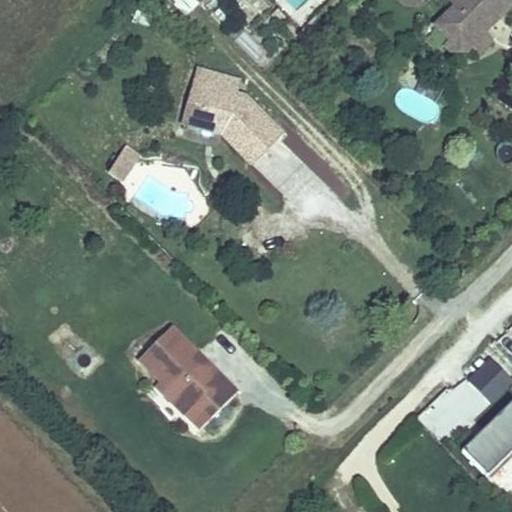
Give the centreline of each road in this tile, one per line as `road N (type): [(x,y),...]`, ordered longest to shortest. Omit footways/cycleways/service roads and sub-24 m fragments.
road 1 (track): [(258,511),(511,255)]
road 2 (unknown): [(511,327),(401,435)]
